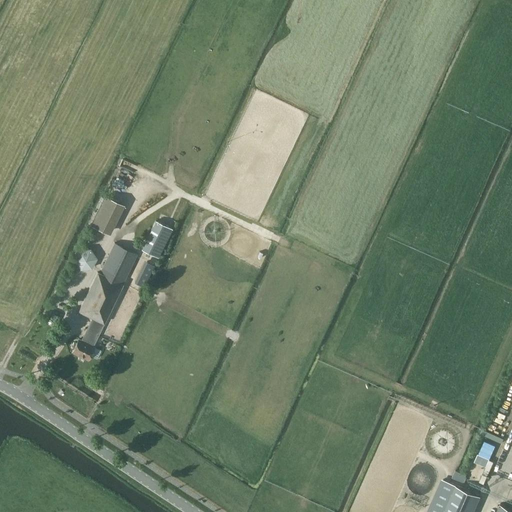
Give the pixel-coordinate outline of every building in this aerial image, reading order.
[(105,195),(91,224),(110,234),(124,204),(105,195)] [(159,257),(173,228),(157,220),(142,249),(159,257)] [(95,344),(93,344),(120,288),(138,253),(115,242),(100,272),(98,271),(89,288),(79,310),(93,317),(83,339),(80,337),(74,350),(89,357),(95,344)] [(92,267),(97,257),(91,248),(80,249),(75,258),(81,268),(92,267)] [(441,479),(426,511),(472,511),(480,496),(455,485),(441,479)]
